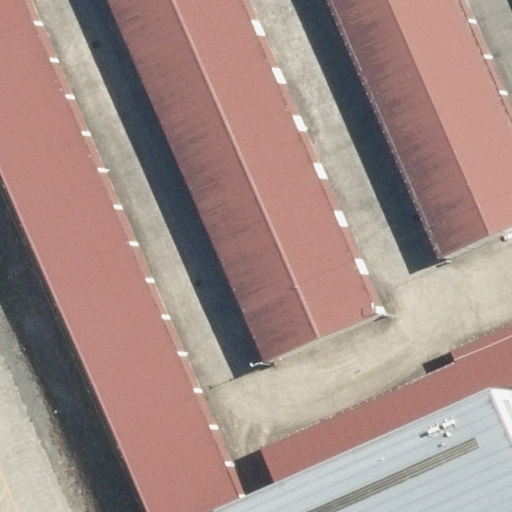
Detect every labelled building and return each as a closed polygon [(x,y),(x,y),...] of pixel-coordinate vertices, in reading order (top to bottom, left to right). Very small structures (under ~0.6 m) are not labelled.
[(206,511),(252,492),(35,0),(0,0),(0,127),(168,511),(206,511)] [(125,0),(281,361),(393,313),(258,0),(125,0)] [(345,0),(461,260),(511,237),(511,74),(479,0),(345,0)] [(473,363),(273,441),(291,481),(511,386),(511,324),(466,344),(473,363)] [(511,511),(511,405),(265,511),(511,511)]
